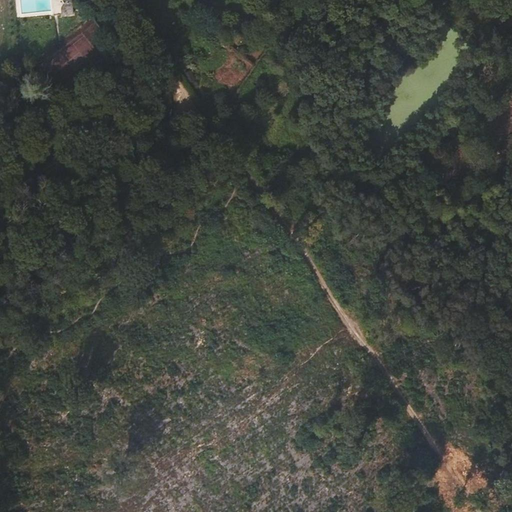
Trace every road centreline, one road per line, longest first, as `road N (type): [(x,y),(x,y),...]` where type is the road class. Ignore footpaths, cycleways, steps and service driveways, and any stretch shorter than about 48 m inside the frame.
road 1 (track): [(117,0),(187,112),(273,207)]
road 2 (track): [(187,112),(144,132),(101,138),(0,188)]
